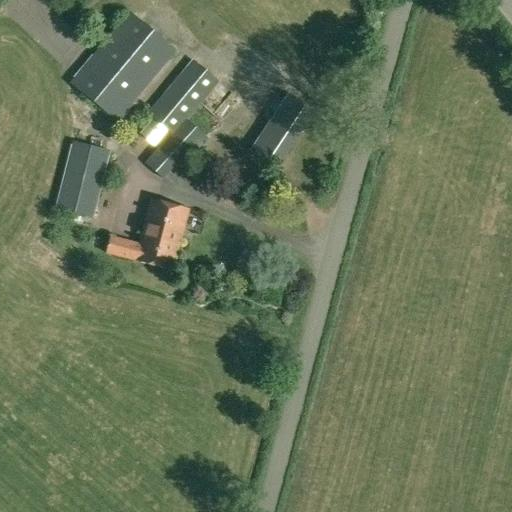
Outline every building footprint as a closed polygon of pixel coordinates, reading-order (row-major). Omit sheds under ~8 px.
[(178,51),(129,11),(70,83),(118,121),(178,51)] [(162,179),(179,161),(183,165),(207,139),(186,121),(201,104),(220,82),(192,59),(147,114),(152,118),(166,130),(156,142),(160,145),(144,163),(162,179)] [(248,71),(223,99),(232,108),(258,80),(248,71)] [(316,112),(288,93),(249,152),(277,170),(316,112)] [(55,209),(93,218),(110,151),(72,141),(55,209)] [(144,225),(139,244),(111,237),(106,253),(135,261),(174,271),(185,225),(189,209),(151,199),(144,225)]
